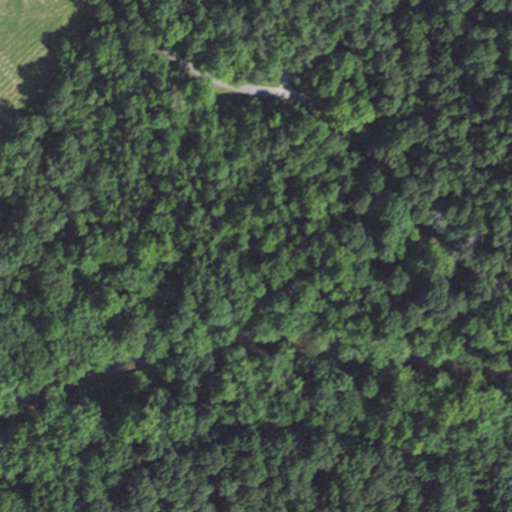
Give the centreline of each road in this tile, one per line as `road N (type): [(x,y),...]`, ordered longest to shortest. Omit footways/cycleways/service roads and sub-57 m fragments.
road 1 (residential): [(511,283),(440,228),(355,122),(216,79),(178,55),(122,0)]
road 2 (track): [(178,55),(176,165),(245,264),(222,511)]
